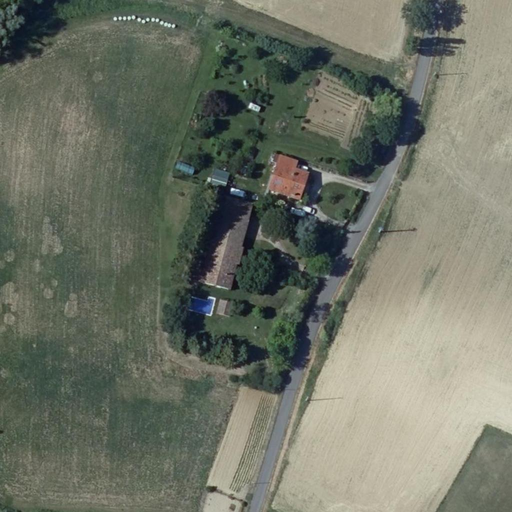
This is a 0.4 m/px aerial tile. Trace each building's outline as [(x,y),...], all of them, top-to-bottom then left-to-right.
[(250,102),(248,108),(258,111),(260,106),(250,102)] [(304,197),(312,171),(299,167),(300,159),(283,154),(272,186),(304,197)] [(227,185),(227,176),(210,176),(210,185),(227,185)] [(217,245),(210,273),(201,271),(198,285),(237,294),(244,267),(247,267),(251,251),(248,250),(253,227),(256,211),(228,204),(217,245)] [(224,315),(258,322),(261,309),(229,301),(224,315)]
